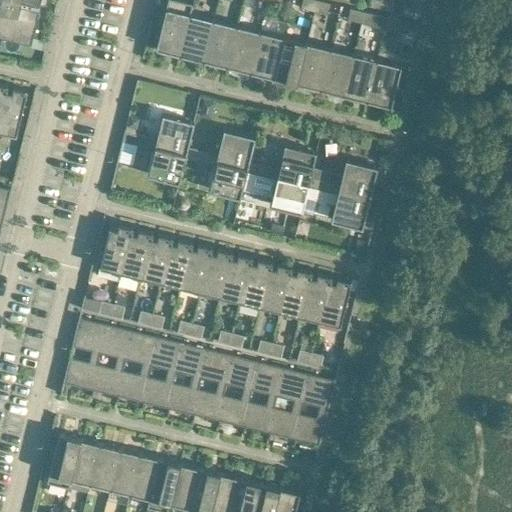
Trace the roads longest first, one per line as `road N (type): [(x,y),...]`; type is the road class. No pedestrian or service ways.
road 1 (residential): [(77,257),(140,0)]
road 2 (residential): [(15,511),(77,257)]
road 3 (residential): [(17,242),(76,0)]
